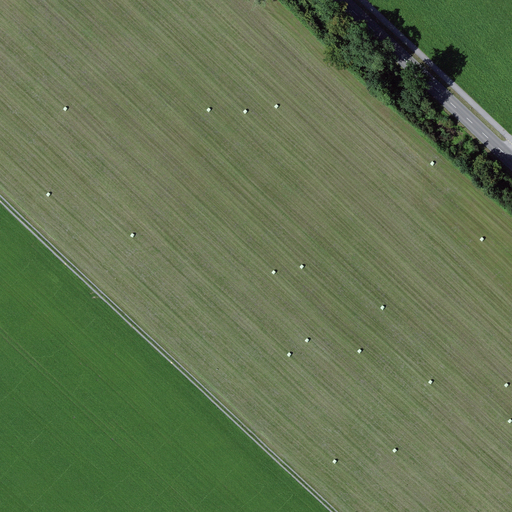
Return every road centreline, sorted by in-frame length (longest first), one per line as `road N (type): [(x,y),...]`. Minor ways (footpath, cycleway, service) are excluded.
road 1 (track): [(0,201),(331,511)]
road 2 (tertiary): [(511,160),(341,0)]
